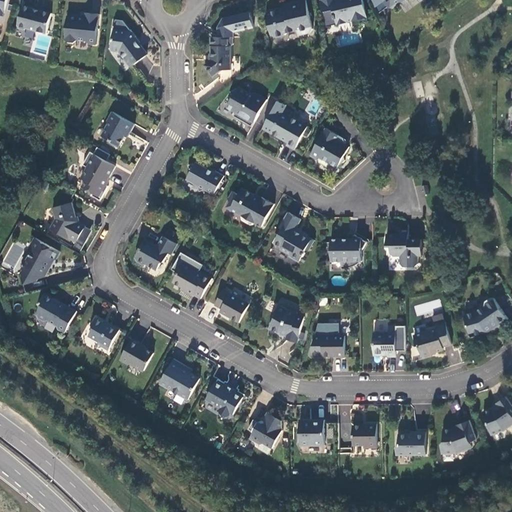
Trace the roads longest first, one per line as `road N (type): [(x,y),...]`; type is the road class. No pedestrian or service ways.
road 1 (residential): [(179,125),(100,257),(104,277),(294,384),(468,384),(511,363)]
road 2 (residential): [(179,125),(332,209),(393,187)]
road 3 (primary): [(101,511),(0,424)]
